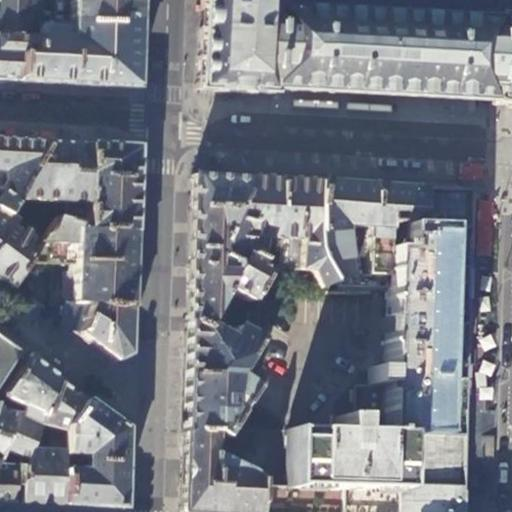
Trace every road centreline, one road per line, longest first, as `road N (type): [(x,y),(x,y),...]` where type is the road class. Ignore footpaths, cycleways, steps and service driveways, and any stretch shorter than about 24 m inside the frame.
road 1 (residential): [(163,119),(150,511)]
road 2 (residential): [(511,152),(203,134),(163,119)]
road 3 (residential): [(163,119),(0,110)]
